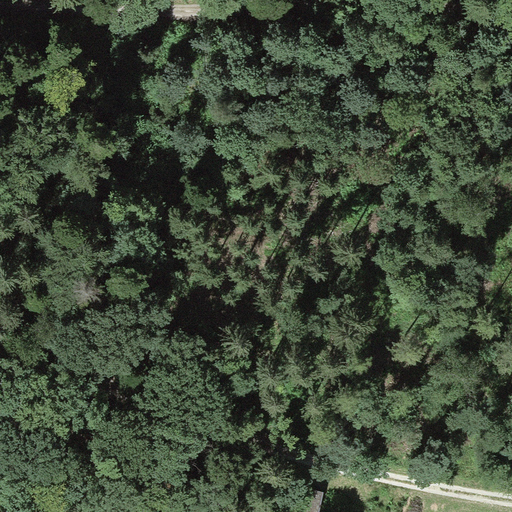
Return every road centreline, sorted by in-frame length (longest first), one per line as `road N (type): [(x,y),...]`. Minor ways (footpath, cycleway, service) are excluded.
road 1 (track): [(0,349),(268,448),(511,498)]
road 2 (track): [(53,0),(428,7),(511,19)]
